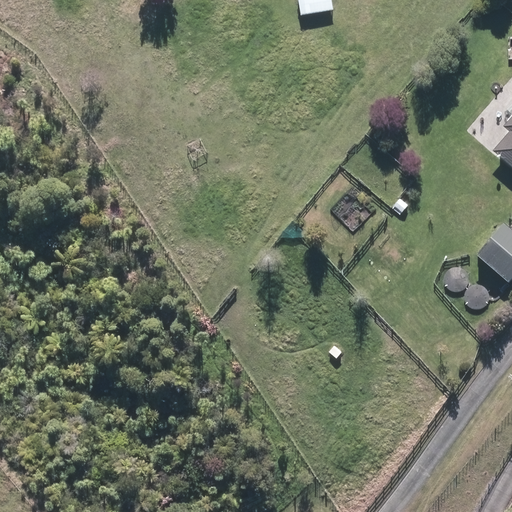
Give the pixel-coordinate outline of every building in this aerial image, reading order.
[(329,0),(296,0),(299,19),(332,14),(329,0)] [(511,125),(497,141),(511,155),(511,125)] [(511,225),(483,255),(511,282),(511,225)] [(457,263),(454,262),(453,262),(451,262),(448,263),(446,264),(443,265),(441,267),(439,269),(438,272),(437,275),(437,277),(437,280),(437,283),(438,286),(440,288),(442,290),(444,292),(446,293),(449,294),(452,295),(455,295),(457,294),(460,293),(463,292),(465,290),(466,287),(468,285),(469,282),(469,279),(469,277),(469,274),(468,271),(466,269),(464,267),(462,265),(460,263),(457,263)] [(481,285),(479,284),(478,284),(476,284),(473,285),(470,286),(468,288),(466,289),(464,292),(463,294),(462,297),(461,300),(461,302),(462,305),(463,308),(464,310),(466,312),(468,314),(471,316),(474,316),(476,317),(479,317),(482,316),(485,315),(487,314),(489,312),(491,310),(492,307),(493,305),(494,302),(494,299),(493,296),(492,293),(491,291),(489,289),(487,287),(484,286),(481,285)]
